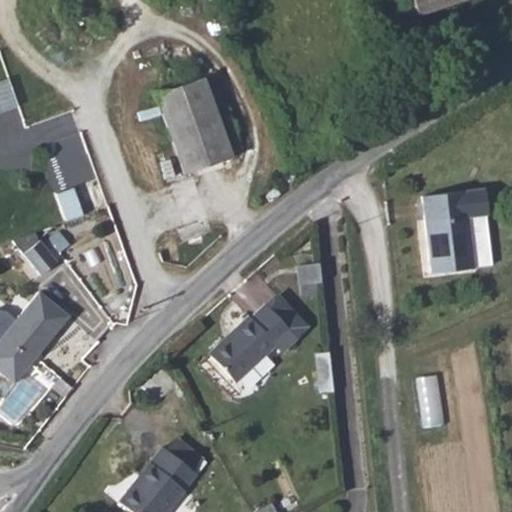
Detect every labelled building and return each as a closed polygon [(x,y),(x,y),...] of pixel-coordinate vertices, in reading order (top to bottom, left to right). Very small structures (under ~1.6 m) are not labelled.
[(470,0),(412,0),(418,18),(470,0)] [(186,173),(232,155),(206,85),(214,82),(212,76),(204,79),(203,74),(156,91),(186,173)] [(57,193),(66,218),(83,212),(74,187),(57,193)] [(484,188),(419,196),(429,274),(473,268),(467,217),(487,214),(484,188)] [(279,196),(274,190),(264,198),(269,204),(279,196)] [(38,239),(20,252),(36,273),(54,260),(38,239)] [(35,351),(64,312),(34,289),(11,319),(0,311),(0,310),(0,373),(10,381),(26,359),(24,357),(31,348),(35,351)] [(304,326),(268,291),(253,307),(249,303),(210,344),(240,372),(278,333),(288,343),(304,326)] [(158,403),(177,380),(163,367),(143,390),(158,403)] [(175,511),(208,473),(204,470),(177,447),(174,445),(128,499),(144,511),(175,511)]
